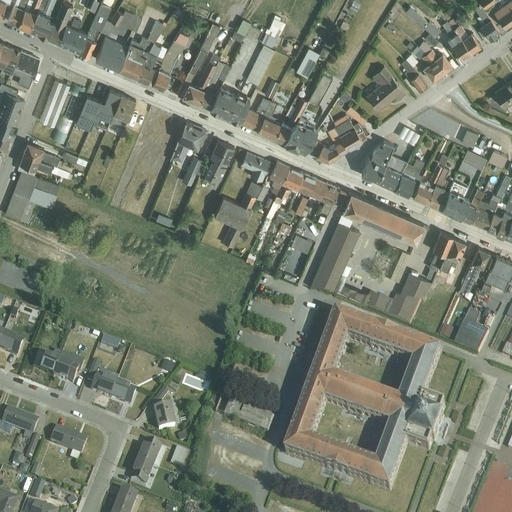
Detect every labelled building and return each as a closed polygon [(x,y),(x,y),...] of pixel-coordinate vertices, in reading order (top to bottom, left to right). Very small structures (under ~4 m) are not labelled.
[(0,0),(0,15),(4,17),(11,0),(0,0)] [(18,23),(25,7),(27,0),(19,0),(17,5),(14,4),(8,19),(18,23)] [(25,7),(18,23),(20,24),(29,28),(40,0),(32,0),(29,8),(25,7)] [(40,0),(29,28),(57,41),(65,21),(73,3),(64,0),(61,0),(55,15),(52,14),(57,0),(40,0)] [(501,13),(497,16),(505,27),(511,21),(511,0),(509,0),(498,9),(501,13)] [(87,31),(79,50),(90,55),(96,40),(94,39),(96,27),(100,29),(110,7),(100,2),(87,31)] [(479,2),(474,6),(485,21),(480,24),(490,38),(500,31),(483,7),(479,2)] [(454,5),(450,9),(463,21),(467,17),(454,5)] [(440,7),(437,10),(447,18),(450,15),(440,7)] [(116,9),(111,19),(118,23),(119,21),(136,29),(142,16),(125,9),(123,12),(116,9)] [(266,31),(261,41),(272,46),(276,36),(274,35),(276,31),(277,32),(284,20),(273,15),(270,22),(271,22),(266,32),(266,31)] [(65,21),(57,41),(58,41),(59,41),(64,43),(65,44),(66,44),(68,45),(70,46),(78,49),(77,49),(79,50),(87,31),(78,27),(81,19),(74,16),(71,24),(65,21)] [(446,20),(453,25),(457,21),(452,16),(447,19),(446,20)] [(243,17),(236,29),(244,34),(251,22),(243,17)] [(429,31),(435,36),(441,29),(429,19),(423,26),(429,31)] [(129,45),(119,67),(137,76),(148,49),(153,42),(167,22),(163,20),(162,23),(155,20),(147,37),(142,35),(140,41),(132,38),(129,45)] [(343,20),(340,25),(346,28),(349,23),(343,20)] [(453,25),(446,20),(442,22),(450,34),(448,36),(453,42),(451,43),(461,58),(471,51),(454,26),(453,25)] [(197,102),(218,59),(219,56),(212,52),(197,84),(189,81),(197,65),(199,65),(207,50),(208,51),(220,25),(212,21),(177,93),(197,102)] [(454,26),(471,51),(480,44),(476,39),(477,38),(473,31),(471,32),(471,31),(468,33),(460,22),(454,26)] [(234,30),(231,36),(240,41),(243,35),(234,30)] [(435,36),(429,31),(425,36),(434,44),(438,40),(435,36)] [(161,61),(154,75),(151,81),(162,86),(173,63),(176,64),(178,58),(175,57),(179,50),(180,51),(187,37),(177,33),(168,47),(161,61)] [(107,62),(117,40),(105,35),(95,57),(107,62)] [(427,51),(442,72),(452,65),(442,52),(438,55),(431,47),(423,38),(418,44),(427,51)] [(117,40),(107,62),(119,67),(129,45),(117,40)] [(3,41),(0,47),(0,63),(3,65),(12,45),(3,41)] [(325,41),(319,52),(325,55),(331,45),(325,41)] [(148,49),(137,76),(147,80),(150,74),(154,75),(161,61),(168,47),(161,44),(160,46),(153,42),(148,49)] [(263,43),(246,77),(257,83),(275,48),(263,43)] [(427,51),(418,44),(417,43),(411,50),(419,57),(421,55),(427,63),(423,66),(433,79),(442,72),(427,51)] [(12,45),(3,65),(2,67),(11,71),(20,49),(12,45)] [(306,75),(319,52),(308,46),(301,60),(296,69),(306,75)] [(20,49),(11,71),(20,75),(17,82),(28,86),(32,77),(31,76),(33,72),(39,57),(20,49)] [(406,57),(412,64),(413,64),(418,59),(411,51),(405,57),(406,57)] [(412,64),(406,57),(401,60),(407,68),(405,71),(419,89),(427,83),(417,70),(412,64)] [(218,59),(197,102),(209,107),(230,65),(218,59)] [(378,83),(366,94),(379,109),(378,108),(395,94),(398,98),(398,97),(405,91),(406,92),(383,65),(371,75),(378,83)] [(323,72),(308,98),(318,103),(332,77),(323,72)] [(40,121),(57,126),(69,81),(52,76),(40,121)] [(271,78),(264,93),(271,96),(279,81),(271,78)] [(511,78),(493,92),(504,106),(511,100),(511,78)] [(217,110),(227,88),(220,85),(209,107),(217,110)] [(0,115),(14,124),(24,98),(16,95),(18,89),(12,86),(9,93),(5,91),(0,104),(0,115)] [(93,118),(92,122),(106,128),(107,124),(121,92),(110,87),(104,100),(96,119),(93,118)] [(227,88),(217,110),(239,120),(246,105),(250,98),(246,96),(246,94),(238,90),(237,92),(227,88)] [(343,90),(339,95),(346,101),(350,96),(343,90)] [(121,92),(107,124),(115,127),(116,123),(124,126),(135,98),(121,92)] [(85,125),(96,97),(86,93),(75,121),(85,125)] [(246,105),(239,120),(256,128),(263,113),(270,98),(263,95),(256,109),(246,105)] [(295,119),(298,114),(307,99),(300,95),(295,105),(291,103),(286,113),(289,115),(289,116),(295,119)] [(96,97),(85,125),(90,127),(92,122),(93,118),(96,119),(104,100),(96,97)] [(270,98),(263,113),(270,116),(277,101),(270,98)] [(350,104),(346,109),(362,123),(366,118),(350,104)] [(263,113),(256,128),(273,136),(281,121),(270,116),(263,113)] [(334,125),(341,137),(348,148),(355,144),(363,139),(367,136),(358,121),(353,123),(346,113),(333,120),(336,124),(334,125)] [(292,125),(283,140),(304,149),(313,136),(318,128),(313,126),(314,124),(307,120),(308,118),(298,114),(295,119),(292,124),(292,125)] [(0,133),(9,138),(14,124),(0,115),(0,133)] [(286,122),(292,125),(292,124),(295,119),(289,116),(286,122)] [(185,119),(171,155),(181,159),(184,153),(185,153),(189,145),(196,148),(196,147),(198,147),(201,140),(206,128),(185,119)] [(281,121),(273,136),(283,140),(292,125),(286,122),(282,120),(281,121)] [(415,144),(420,132),(403,124),(397,135),(415,144)] [(341,137),(334,125),(328,129),(327,129),(334,141),(341,137)] [(467,128),(461,140),(473,145),(479,133),(467,128)] [(0,146),(5,149),(9,138),(0,133),(0,146)] [(313,136),(304,149),(326,159),(327,158),(329,158),(340,152),(334,141),(327,145),(313,136)] [(334,141),(340,152),(348,148),(341,137),(334,141)] [(211,159),(203,178),(213,183),(216,177),(220,179),(226,166),(221,164),(223,161),(226,163),(234,145),(233,145),(229,143),(228,143),(224,141),(223,140),(218,138),(210,155),(214,157),(213,160),(211,159)] [(381,171),(390,152),(393,143),(383,138),(382,142),(381,143),(380,143),(379,144),(378,145),(377,145),(376,146),(375,147),(374,148),(374,149),(373,150),(373,151),(372,152),(372,153),(372,154),(371,154),(370,156),(368,156),(361,172),(365,174),(378,180),(381,171)] [(23,153),(61,167),(64,160),(59,158),(60,157),(43,150),(44,148),(27,141),(23,153)] [(208,145),(204,153),(210,155),(214,147),(208,145)] [(467,148),(462,159),(481,168),(486,157),(467,148)] [(493,148),(488,160),(495,163),(502,166),(507,155),(493,148)] [(246,150),(241,163),(252,168),(250,174),(262,179),(270,160),(246,150)] [(66,151),(63,157),(75,162),(78,156),(66,151)] [(381,171),(378,180),(394,187),(401,170),(407,160),(407,159),(390,152),(381,171)] [(61,167),(23,153),(17,168),(33,174),(37,165),(67,176),(69,172),(70,170),(61,167)] [(441,153),(438,160),(444,163),(447,155),(441,153)] [(141,171),(146,159),(132,154),(127,166),(141,171)] [(193,154),(182,180),(191,183),(196,171),(200,173),(205,161),(193,154)] [(401,170),(394,187),(412,194),(420,178),(422,173),(419,172),(424,159),(416,156),(413,163),(407,160),(401,170)] [(276,193),(289,164),(277,159),(270,176),(274,178),(271,183),(274,184),(271,190),(276,193)] [(420,178),(412,194),(426,201),(443,165),(437,162),(429,180),(427,179),(426,181),(420,178)] [(274,197),(280,200),(284,202),(290,189),(295,191),(297,188),(305,171),(289,164),(276,193),(274,197)] [(443,165),(426,201),(427,201),(440,207),(441,207),(447,192),(442,190),(448,177),(444,176),(448,167),(443,164),(443,165)] [(21,170),(5,212),(28,221),(36,200),(52,207),(57,194),(55,193),(59,184),(21,170)] [(305,171),(297,188),(310,193),(317,176),(305,171)] [(317,176),(310,193),(320,197),(326,180),(317,176)] [(447,192),(441,207),(454,213),(463,193),(467,184),(453,178),(447,192)] [(256,195),(262,184),(251,179),(241,202),(223,194),(214,214),(231,222),(222,241),(233,246),(255,195),(256,195)] [(326,180),(320,197),(321,197),(324,199),(332,202),(339,186),(337,185),(326,180)] [(262,184),(256,195),(262,199),(268,186),(262,183),(262,184)] [(476,203),(469,219),(486,226),(497,200),(500,200),(506,185),(502,183),(500,189),(491,185),(487,195),(490,196),(488,201),(480,197),(477,204),(476,203)] [(467,200),(460,215),(469,219),(476,203),(477,204),(480,197),(483,189),(477,186),(471,201),(467,200)] [(347,201),(342,212),(348,215),(350,212),(415,240),(418,234),(422,223),(423,222),(421,222),(410,217),(351,191),(348,199),(347,198),(346,200),(347,201)] [(505,206),(495,230),(503,234),(511,210),(511,191),(511,192),(505,206)] [(463,193),(454,213),(460,215),(467,200),(469,196),(463,193)] [(302,194),(295,210),(300,213),(308,196),(302,194)] [(280,200),(274,197),(266,215),(271,217),(279,201),(280,200)] [(332,202),(324,199),(320,209),(328,212),(332,202)] [(497,200),(486,226),(495,230),(505,206),(504,205),(505,203),(500,200),(497,200)] [(279,208),(275,218),(281,220),(285,211),(279,208)] [(511,210),(503,234),(511,237),(511,210)] [(158,212),(155,219),(169,225),(172,218),(158,212)] [(279,228),(276,236),(284,239),(287,232),(288,232),(291,224),(282,220),(279,228)] [(338,220),(310,286),(331,295),(331,294),(368,309),(368,310),(389,319),(389,318),(410,326),(427,286),(429,287),(432,280),(409,270),(394,304),(375,295),(376,292),(369,288),(367,292),(343,282),(347,274),(341,272),(360,230),(338,220)] [(194,230),(191,238),(199,241),(202,231),(195,229),(194,231),(194,230)] [(446,252),(454,236),(443,231),(440,230),(432,248),(436,249),(428,265),(437,269),(446,252)] [(295,233),(290,244),(307,252),(312,240),(303,236),(295,233)] [(30,252),(34,239),(16,234),(12,246),(30,252)] [(446,252),(437,269),(435,273),(447,278),(446,281),(447,282),(451,284),(456,274),(451,272),(465,241),(454,236),(446,252)] [(90,246),(88,252),(100,257),(103,252),(90,246)] [(491,265),(496,254),(478,246),(459,288),(467,292),(480,264),(483,265),(484,262),(491,265)] [(402,249),(390,277),(398,280),(410,252),(402,249)] [(250,251),(246,259),(252,262),(254,258),(254,259),(256,255),(251,253),(252,252),(250,251)] [(496,254),(491,265),(477,297),(483,300),(487,294),(490,295),(497,279),(504,283),(511,263),(511,260),(506,257),(496,254)] [(17,265),(46,274),(48,267),(19,259),(17,265)] [(429,267),(425,276),(431,278),(435,269),(429,267)] [(13,308),(10,316),(16,318),(19,311),(13,308)] [(470,312),(456,343),(477,353),(479,354),(489,333),(476,327),(480,316),(470,312)] [(337,315),(285,455),(391,493),(408,445),(430,453),(433,444),(435,444),(437,439),(444,441),(449,427),(443,424),(445,419),(443,418),(446,408),(424,400),(442,353),(337,315)] [(66,320),(63,328),(69,331),(72,323),(66,320)] [(73,324),(71,331),(76,333),(79,326),(73,324)] [(443,326),(439,336),(449,340),(453,330),(443,326)] [(4,333),(0,342),(0,349),(17,356),(24,341),(4,333)] [(104,335),(101,343),(117,350),(120,342),(104,335)] [(511,347),(507,344),(502,354),(511,358),(511,347)] [(120,347),(117,354),(123,356),(126,350),(120,347)] [(52,356),(60,359),(62,353),(55,350),(52,356)] [(60,359),(52,356),(40,351),(34,367),(53,375),(60,359)] [(60,359),(53,375),(73,383),(77,374),(79,375),(85,360),(68,353),(67,355),(62,353),(60,359)] [(94,360),(86,380),(93,382),(100,362),(94,360)] [(164,361),(161,370),(171,374),(174,365),(164,361)] [(111,397),(117,382),(119,377),(100,369),(98,374),(91,390),(92,390),(111,397)] [(117,382),(111,397),(130,405),(137,390),(117,382)] [(172,383),(169,387),(176,392),(179,388),(172,383)] [(163,388),(153,401),(158,405),(169,392),(163,388)] [(230,400),(224,415),(268,432),(274,417),(230,400)] [(170,405),(154,410),(159,430),(176,427),(170,405)] [(2,423),(13,428),(25,433),(23,438),(30,441),(38,420),(8,408),(3,422),(2,423)] [(2,423),(3,422),(0,420),(0,428),(0,429),(0,430),(10,434),(13,428),(2,423)] [(73,451),(80,453),(86,439),(57,428),(51,442),(73,451)] [(186,433),(177,435),(179,442),(188,439),(186,433)] [(34,434),(25,458),(31,460),(40,437),(34,434)] [(138,460),(154,466),(162,447),(162,446),(146,441),(138,460)] [(162,447),(154,466),(159,468),(167,449),(162,447)] [(176,448),(170,465),(181,469),(187,452),(176,448)] [(80,453),(73,451),(70,458),(77,461),(80,453)] [(16,453),(12,463),(20,466),(24,456),(16,453)] [(154,466),(138,460),(131,479),(147,485),(154,466)] [(22,464),(19,472),(26,474),(29,467),(22,464)] [(35,464),(31,475),(38,478),(42,467),(35,464)] [(37,480),(31,497),(39,500),(45,484),(37,480)] [(443,486),(434,511),(445,511),(453,490),(443,486)] [(0,490),(0,511),(12,511),(19,498),(0,490)] [(114,510),(120,511),(132,511),(138,497),(122,491),(114,510)] [(73,496),(67,500),(71,506),(77,502),(73,496)] [(31,511),(35,502),(29,500),(24,511),(31,511)] [(35,502),(31,511),(57,511),(58,511),(35,502)]
